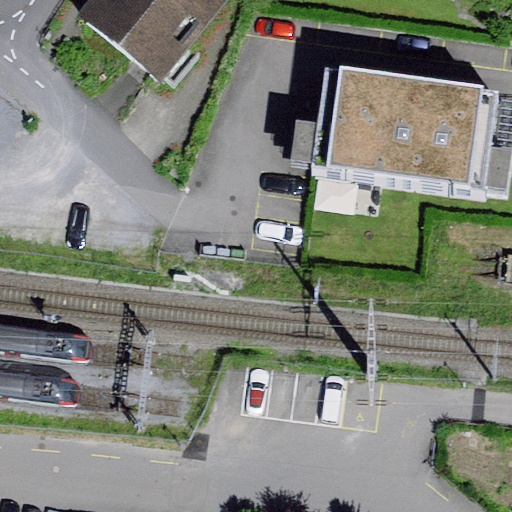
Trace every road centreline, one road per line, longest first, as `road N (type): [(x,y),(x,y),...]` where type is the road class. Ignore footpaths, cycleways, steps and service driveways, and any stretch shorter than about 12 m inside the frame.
road 1 (residential): [(0,468),(373,505)]
road 2 (residential): [(173,234),(8,47)]
